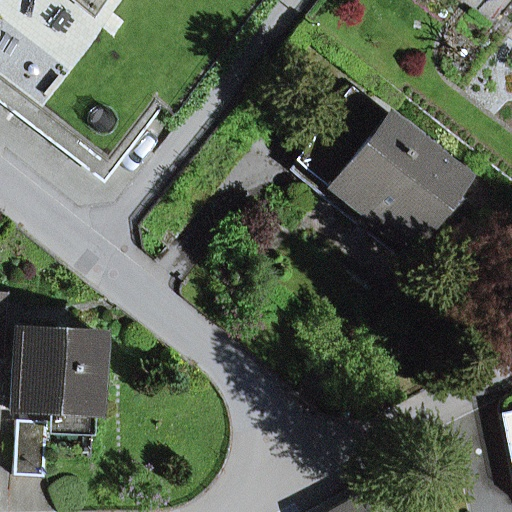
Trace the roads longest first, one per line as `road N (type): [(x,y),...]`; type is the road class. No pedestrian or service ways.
road 1 (residential): [(295,0),(92,258)]
road 2 (residential): [(254,507),(264,414),(236,373),(92,258)]
road 3 (residential): [(254,507),(511,373)]
